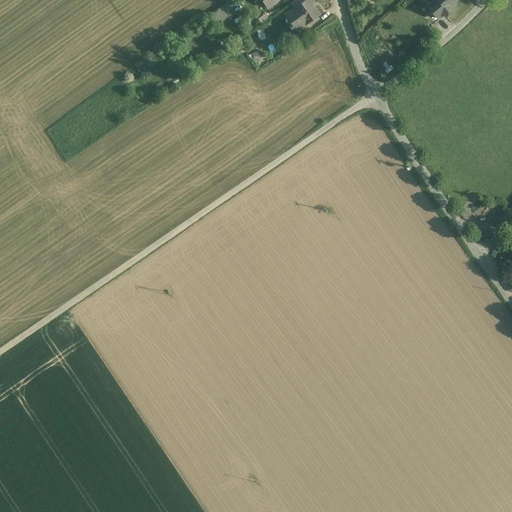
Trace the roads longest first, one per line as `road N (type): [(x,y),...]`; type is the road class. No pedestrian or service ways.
road 1 (track): [(376,97),(0,354)]
road 2 (unclassified): [(511,300),(376,97)]
road 3 (residential): [(376,97),(487,0)]
